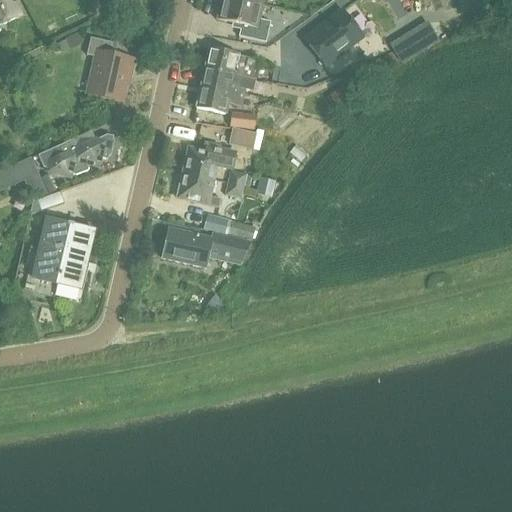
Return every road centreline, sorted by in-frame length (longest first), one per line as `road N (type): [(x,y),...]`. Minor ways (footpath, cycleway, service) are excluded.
road 1 (track): [(511,275),(104,339)]
road 2 (residential): [(104,339),(185,0)]
